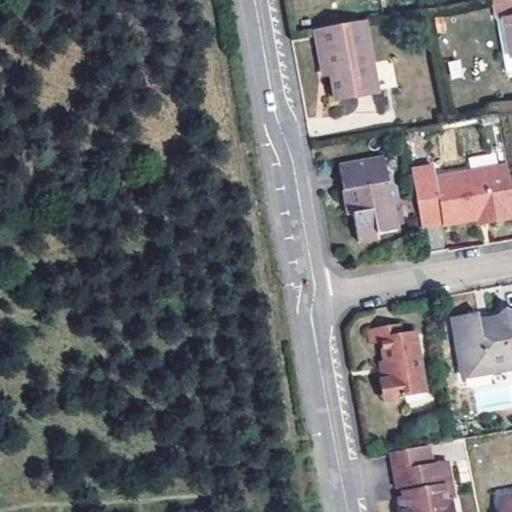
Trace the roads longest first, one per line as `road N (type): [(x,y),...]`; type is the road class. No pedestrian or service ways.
road 1 (residential): [(254,0),(312,298)]
road 2 (residential): [(312,298),(347,511)]
road 3 (residential): [(511,263),(312,298)]
